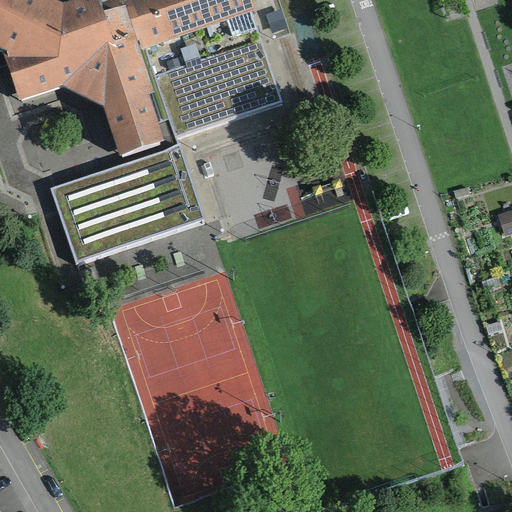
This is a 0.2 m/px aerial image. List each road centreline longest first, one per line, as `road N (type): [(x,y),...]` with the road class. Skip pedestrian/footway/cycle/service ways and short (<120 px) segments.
road 1 (residential): [(511,436),(363,0)]
road 2 (motorway): [(406,0),(511,325)]
road 3 (motorway): [(511,122),(471,0)]
